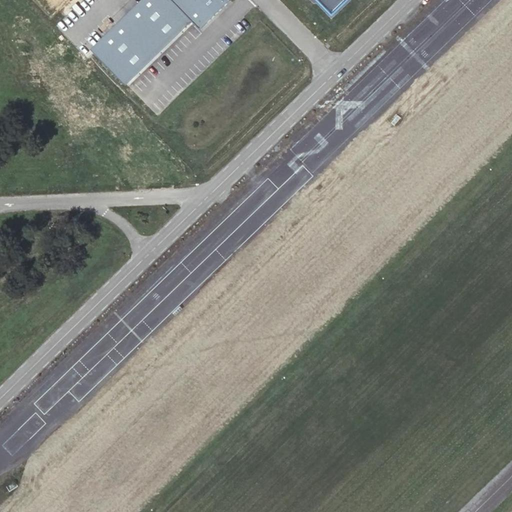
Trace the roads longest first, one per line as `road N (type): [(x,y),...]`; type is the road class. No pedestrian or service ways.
road 1 (unclassified): [(0,398),(144,258)]
road 2 (unclassified): [(334,74),(210,194)]
road 3 (unclassified): [(210,194),(68,199)]
